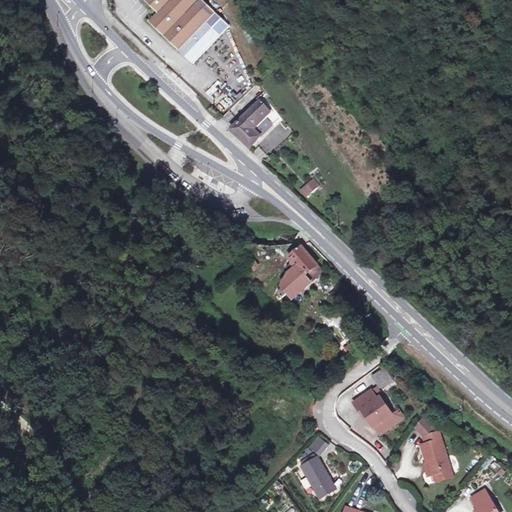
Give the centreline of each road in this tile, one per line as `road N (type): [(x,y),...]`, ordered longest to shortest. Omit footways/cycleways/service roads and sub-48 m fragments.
road 1 (secondary): [(65,28),(99,82),(135,117),(274,201),(340,253)]
road 2 (secondary): [(340,253),(81,4)]
road 3 (residential): [(409,319),(327,405),(335,427),(369,456),(408,511)]
road 4 (secondary): [(409,319),(511,411)]
